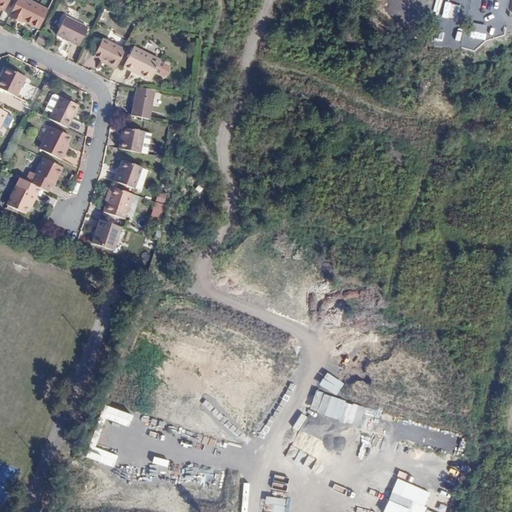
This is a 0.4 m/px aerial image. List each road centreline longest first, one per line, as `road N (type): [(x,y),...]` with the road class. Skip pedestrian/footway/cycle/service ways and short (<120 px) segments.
road 1 (track): [(511,453),(306,404),(156,297)]
road 2 (residential): [(0,37),(103,94),(93,172),(77,207),(60,215)]
